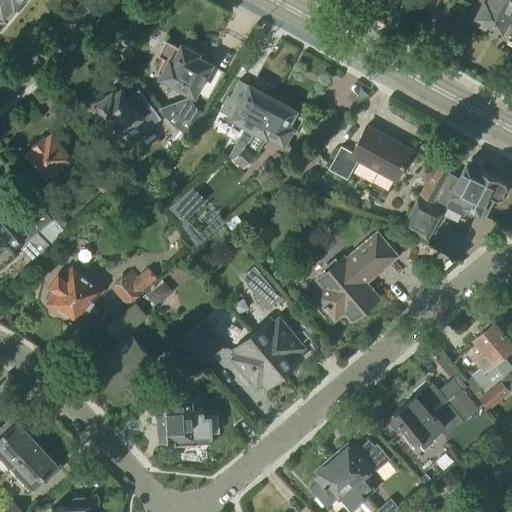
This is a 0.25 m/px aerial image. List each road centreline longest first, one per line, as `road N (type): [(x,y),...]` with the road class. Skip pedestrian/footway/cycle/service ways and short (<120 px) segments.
road 1 (residential): [(511,269),(477,271),(198,511)]
road 2 (secondary): [(511,130),(273,0)]
road 3 (residential): [(166,511),(58,387),(0,347)]
road 4 (residential): [(0,92),(113,0)]
